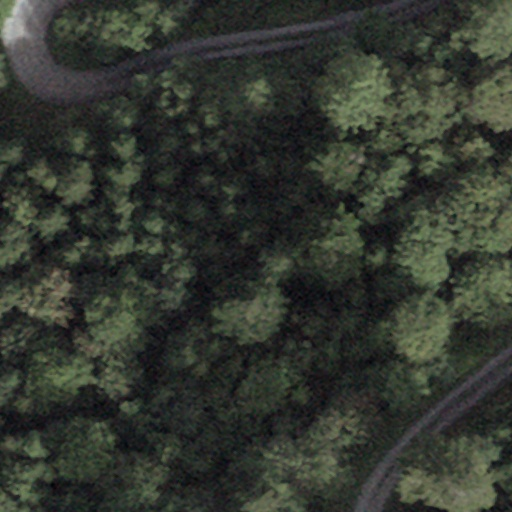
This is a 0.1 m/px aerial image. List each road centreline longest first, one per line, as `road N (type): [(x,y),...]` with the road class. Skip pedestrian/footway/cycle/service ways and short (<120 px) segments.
road 1 (track): [(42,0),(27,23),(28,58),(40,80),(66,93),(423,0)]
road 2 (track): [(511,365),(401,458),(369,511)]
